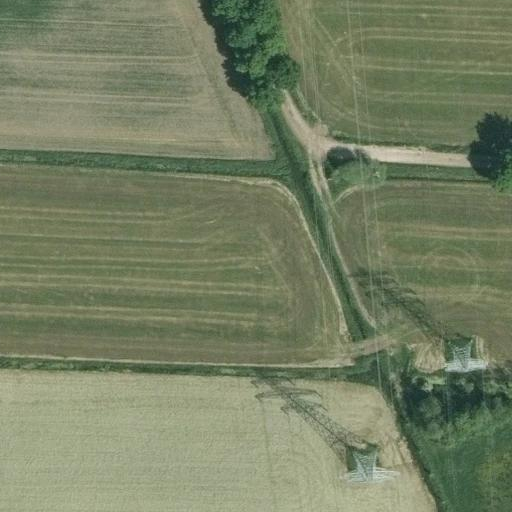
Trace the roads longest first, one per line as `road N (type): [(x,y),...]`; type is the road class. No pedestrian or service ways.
road 1 (track): [(328,150),(511,162)]
road 2 (track): [(245,0),(291,114),(328,150)]
